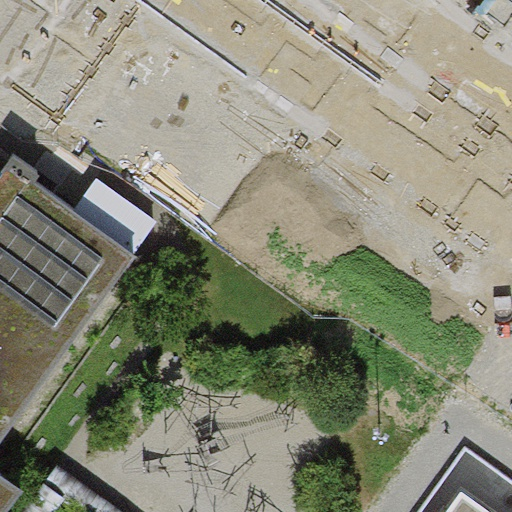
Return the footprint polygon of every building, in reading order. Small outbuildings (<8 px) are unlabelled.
[(39,0),(57,12),(106,47),(139,0),(39,0)] [(511,52),(439,0),(149,0),(511,258),(511,52)] [(58,116),(106,47),(57,12),(8,82),(58,116)] [(0,511),(3,511),(20,490),(0,475),(0,444),(161,222),(100,177),(74,213),(0,156),(0,511)] [(511,511),(511,479),(470,449),(424,511),(511,511)]
